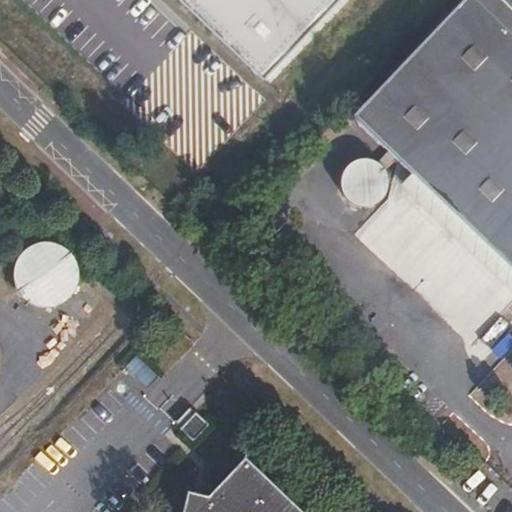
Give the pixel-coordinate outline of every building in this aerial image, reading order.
[(177,0),(265,82),(336,0),(177,0)] [(511,0),(465,0),(365,106),(511,247),(511,0)] [(76,277),(76,272),(76,271),(76,264),(74,259),(71,253),(67,248),(62,243),(55,240),(47,237),(39,237),(32,239),(25,242),(15,250),(13,254),(10,261),(9,267),(9,274),(11,284),(19,296),(25,301),(30,303),(36,305),(43,305),(48,305),(55,303),(62,299),(68,293),(74,284),(76,277)] [(142,386),(153,376),(134,355),(123,365),(142,386)] [(204,502),(185,498),(180,511),(291,511),(241,463),(204,502)]
